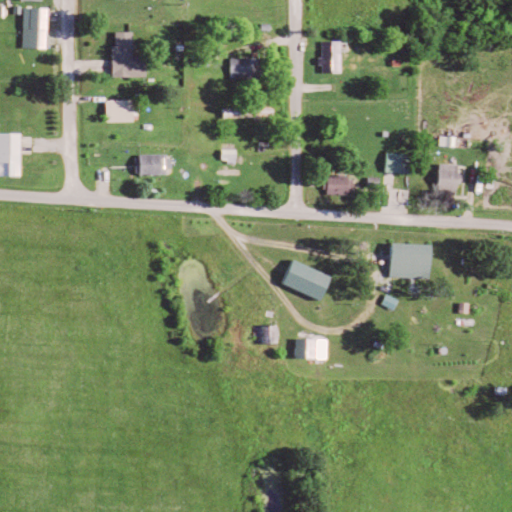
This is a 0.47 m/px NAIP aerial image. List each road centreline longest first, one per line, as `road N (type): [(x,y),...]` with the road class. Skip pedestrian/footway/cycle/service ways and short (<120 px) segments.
road 1 (residential): [(511,229),(0,194)]
road 2 (residential): [(296,215),(297,0)]
road 3 (residential): [(69,0),(75,201)]
